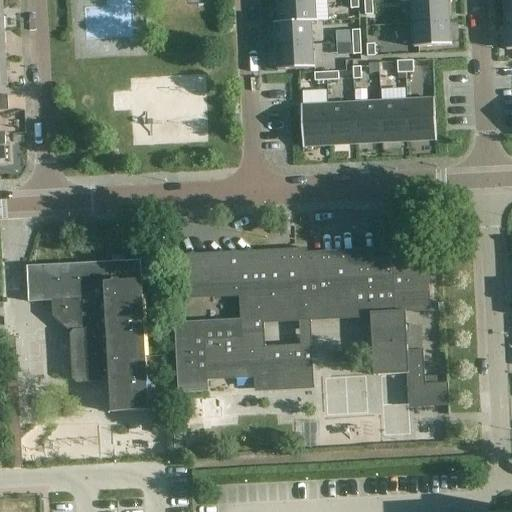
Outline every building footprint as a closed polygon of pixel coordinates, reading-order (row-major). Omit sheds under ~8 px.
[(316,23),(314,0),(309,0),(278,2),(280,24),(280,25),(311,23),(311,24),(316,23)] [(358,0),(350,0),(351,10),(359,9),(358,0)] [(412,2),(412,3),(413,25),(449,23),(448,0),(443,0),(412,2)] [(373,16),(373,4),(364,4),(365,16),(373,16)] [(280,25),(280,24),(275,24),(276,48),(313,46),(311,24),(311,23),(280,25)] [(449,23),(413,25),(414,48),(451,46),(449,23)] [(353,43),(361,43),(360,31),(352,31),(353,43)] [(361,43),(353,43),(353,55),(361,55),(361,43)] [(375,45),(367,45),(367,57),(375,57),(375,45)] [(314,69),(313,46),(276,48),(277,71),(314,69)] [(7,59),(0,59),(0,87),(8,87),(7,59)] [(405,62),(406,74),(414,74),(413,61),(405,62)] [(406,74),(405,62),(397,62),(398,74),(406,74)] [(353,80),(361,80),(361,68),(353,68),(353,80)] [(315,82),(327,82),(326,73),(314,74),(315,82)] [(326,73),(327,82),(339,81),(338,73),(326,73)] [(0,161),(7,161),(5,134),(0,134),(0,111),(9,111),(9,96),(0,96),(0,161)] [(407,101),(410,142),(437,141),(434,100),(407,101)] [(381,103),(383,144),(410,142),(407,101),(381,103)] [(383,144),(381,103),(354,104),(356,145),(383,144)] [(356,145),(354,104),(328,105),(330,147),(356,145)] [(330,147),(328,105),(301,107),(303,148),(330,147)] [(96,210),(62,209),(61,250),(95,250),(96,210)] [(277,250),(277,255),(264,255),(264,251),(263,251),(263,255),(181,259),(184,298),(185,298),(185,290),(206,289),(206,295),(240,293),(242,319),(175,323),(179,393),(209,391),(209,377),(234,376),(234,370),(254,369),(256,390),(257,390),(257,389),(274,388),(274,389),(277,389),(277,388),(297,386),(297,380),(313,380),(314,387),(315,387),(313,349),(267,351),(265,314),(300,312),(301,322),(302,322),(302,312),(312,311),(313,318),(348,316),(348,320),(350,320),(349,316),(371,314),(374,377),(408,375),(410,408),(449,406),(448,383),(437,384),(436,369),(425,370),(424,351),(421,351),(420,327),(407,328),(406,313),(431,311),(428,250),(393,252),(393,262),(381,263),(381,267),(376,267),(375,253),(307,257),(307,248),(277,250)] [(30,303),(52,302),(53,317),(71,332),(74,379),(77,383),(110,381),(112,414),(150,412),(143,280),(130,281),(129,262),(28,267),(30,303)] [(186,430),(174,431),(175,455),(187,454),(186,430)] [(23,467),(22,439),(11,440),(7,468),(27,468),(27,467),(23,467)]
